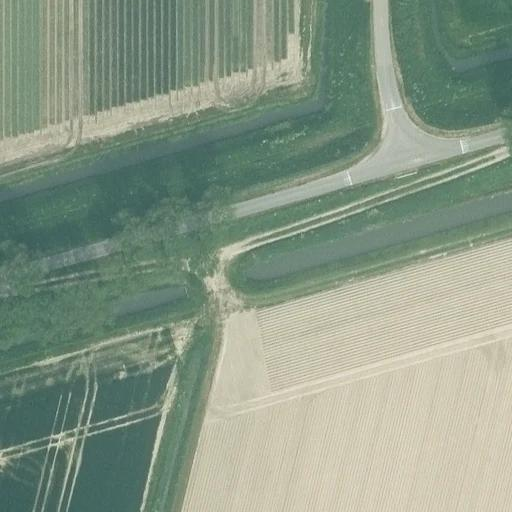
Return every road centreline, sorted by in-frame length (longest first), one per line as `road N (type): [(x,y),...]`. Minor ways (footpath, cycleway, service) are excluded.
road 1 (unclassified): [(0,278),(406,159)]
road 2 (unclassified): [(406,159),(380,55),(379,0)]
